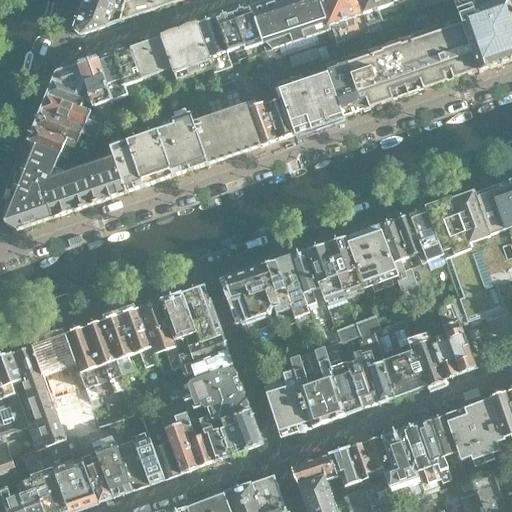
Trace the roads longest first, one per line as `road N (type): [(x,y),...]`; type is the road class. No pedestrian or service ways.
road 1 (residential): [(511,76),(0,255)]
road 2 (residential): [(207,268),(511,164)]
road 3 (residential): [(511,374),(278,458)]
road 4 (residential): [(0,341),(207,268)]
road 5 (residential): [(207,268),(278,458)]
road 6 (residential): [(53,51),(64,55),(226,0)]
road 7 (residential): [(278,458),(129,511)]
road 8 (residential): [(0,191),(53,51)]
